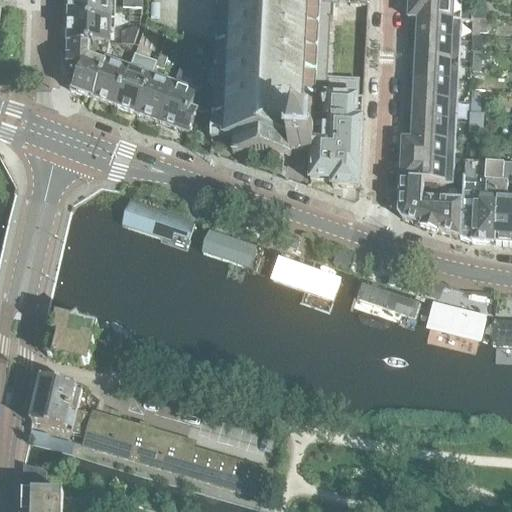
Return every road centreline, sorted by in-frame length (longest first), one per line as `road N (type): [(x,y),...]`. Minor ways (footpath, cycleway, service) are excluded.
road 1 (residential): [(377,245),(387,0)]
road 2 (tertiary): [(184,180),(377,245)]
road 3 (tertiary): [(5,439),(26,359),(23,293)]
road 4 (tertiary): [(23,293),(59,153)]
road 5 (tertiary): [(377,245),(474,277),(511,280)]
road 6 (tertiary): [(59,153),(118,174),(184,180)]
road 7 (tertiary): [(184,180),(66,129)]
road 8 (residential): [(44,120),(50,0)]
